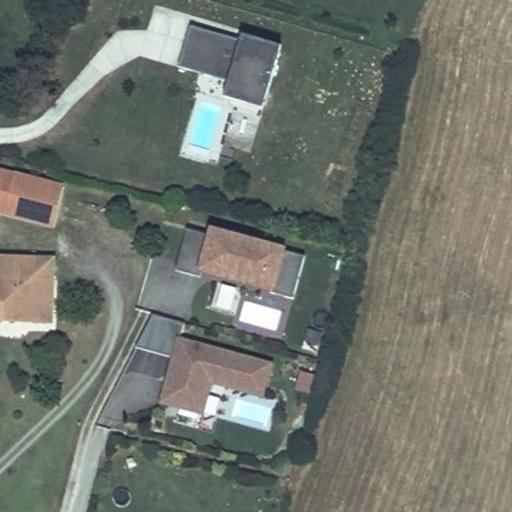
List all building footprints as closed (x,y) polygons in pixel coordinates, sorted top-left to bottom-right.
[(265,94),(277,54),(239,43),(189,27),(177,67),(227,83),(265,94)] [(278,49),(240,37),(239,43),(277,54),(278,49)] [(260,110),(265,94),(227,83),(222,98),(260,110)] [(13,174),(0,170),(0,211),(3,212),(13,174)] [(14,174),(13,174),(3,212),(52,224),(62,186),(14,174)] [(212,232),(210,239),(188,234),(179,271),(202,276),(202,274),(279,293),(278,294),(294,298),(304,260),(288,256),(289,252),(212,232)] [(4,322),(52,322),(52,257),(4,256),(4,273),(0,272),(0,314),(4,314),(4,322)] [(221,285),(218,307),(233,309),(236,288),(221,285)] [(274,365),(220,350),(182,340),(186,326),(154,317),(138,349),(173,358),(169,374),(162,402),(203,413),(211,386),(264,400),(274,365)] [(324,336),(308,331),(300,353),(317,359),(324,336)] [(314,376),(302,373),(297,394),(309,396),(314,376)]
